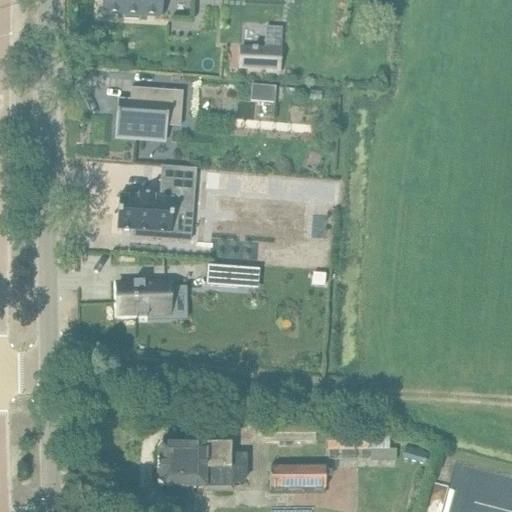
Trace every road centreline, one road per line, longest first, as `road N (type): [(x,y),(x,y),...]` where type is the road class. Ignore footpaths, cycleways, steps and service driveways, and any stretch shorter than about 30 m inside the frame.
road 1 (tertiary): [(48,382),(45,0)]
road 2 (tertiary): [(49,511),(48,382)]
